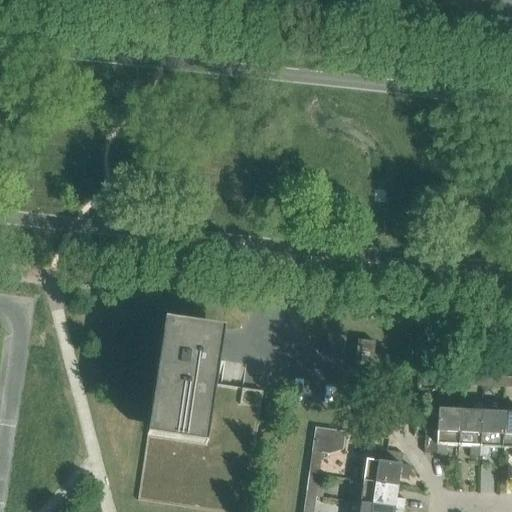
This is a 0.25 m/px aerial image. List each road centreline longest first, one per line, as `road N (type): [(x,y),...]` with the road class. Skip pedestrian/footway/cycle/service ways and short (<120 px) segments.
road 1 (tertiary): [(0,216),(511,270)]
road 2 (tertiary): [(392,83),(0,40)]
road 3 (residential): [(0,473),(21,323),(19,310),(0,302)]
road 4 (tertiary): [(511,102),(392,83)]
